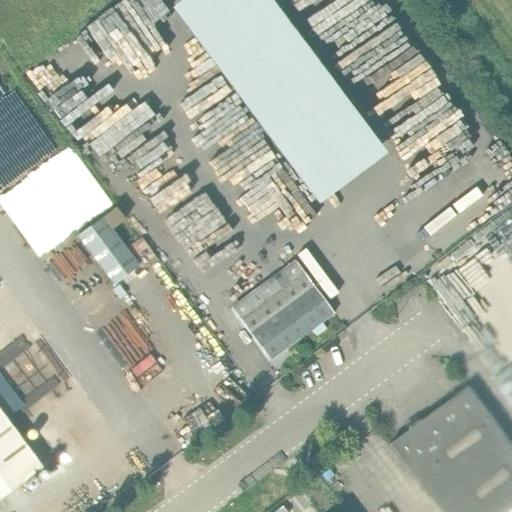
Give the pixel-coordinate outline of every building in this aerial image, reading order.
[(405,153),(297,0),(195,0),(194,1),(334,202),(405,153)] [(0,180),(63,141),(32,90),(0,110),(0,180)] [(55,238),(108,202),(73,151),(13,191),(29,214),(35,209),(55,238)] [(112,230),(125,221),(115,208),(102,217),(112,230)] [(410,220),(421,239),(430,234),(419,214),(410,220)] [(102,220),(77,238),(112,286),(137,268),(102,220)] [(269,361),(333,313),(314,287),(294,261),(230,309),(257,345),(269,361)] [(439,511),(504,511),(511,506),(511,449),(466,387),(389,445),(439,511)] [(230,419),(246,408),(237,397),(222,408),(230,419)] [(0,499),(41,468),(34,459),(0,413),(0,499)] [(68,462),(54,442),(34,457),(48,476),(68,462)]
